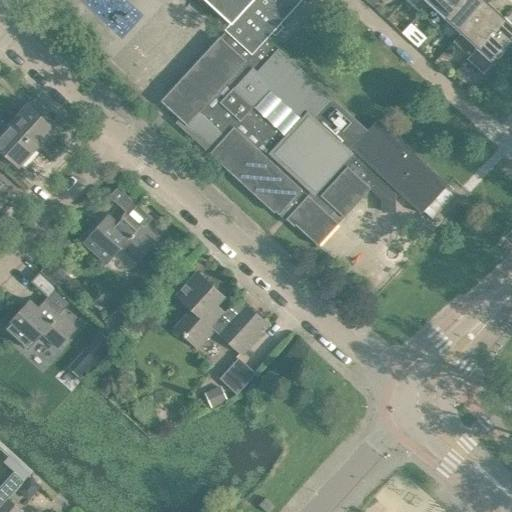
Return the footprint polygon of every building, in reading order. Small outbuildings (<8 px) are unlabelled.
[(225,30),(160,101),(162,103),(179,118),(175,121),(208,152),(209,153),(274,212),(275,211),(278,214),(279,213),(282,215),(286,218),(286,219),(294,226),(295,224),(318,245),(318,244),(317,243),(336,223),(337,224),(344,216),(343,215),(368,187),(369,189),(370,188),(382,200),(382,211),(394,211),(393,200),(399,193),(401,192),(421,210),(420,212),(420,213),(423,210),(445,187),(447,184),(446,184),(445,185),(425,166),(426,165),(425,164),(424,166),(397,140),(398,139),(397,138),(396,139),(376,121),(378,120),(377,119),(367,130),(278,48),(276,49),(265,39),(270,33),(300,0),(205,0),(230,23),(224,29),(225,30)] [(436,27),(444,19),(461,0),(431,0),(428,5),(420,13),(436,27)] [(461,0),(444,19),(459,34),(489,1),(487,0),(461,0)] [(459,34),(475,48),(505,16),(489,1),(459,34)] [(511,22),(505,16),(475,48),(492,63),(511,41),(511,22)] [(27,103),(9,123),(36,148),(54,129),(27,103)] [(9,123),(0,132),(0,149),(19,167),(36,148),(9,123)] [(149,216),(117,186),(109,196),(126,212),(116,223),(108,215),(83,242),(106,263),(120,248),(135,262),(156,239),(141,225),(149,216)] [(445,187),(423,210),(432,219),(454,196),(445,187)] [(51,259),(40,271),(58,288),(69,276),(51,259)] [(223,296),(196,271),(175,294),(191,308),(174,326),(197,347),(214,328),(241,354),(268,325),(246,304),(244,306),(239,301),(234,301),(224,312),(216,304),(223,296)] [(62,293),(39,272),(30,281),(47,297),(38,308),(29,300),(5,327),(29,350),(43,334),(59,348),(79,326),(54,302),(62,293)] [(255,373),(238,358),(219,378),(237,394),(255,373)] [(222,381),(204,388),(211,405),(229,398),(222,381)] [(14,471),(0,486),(0,505),(24,481),(14,471)] [(30,476),(17,490),(27,500),(40,486),(30,476)] [(0,511),(20,511),(22,511),(8,498),(0,506),(0,511)]
